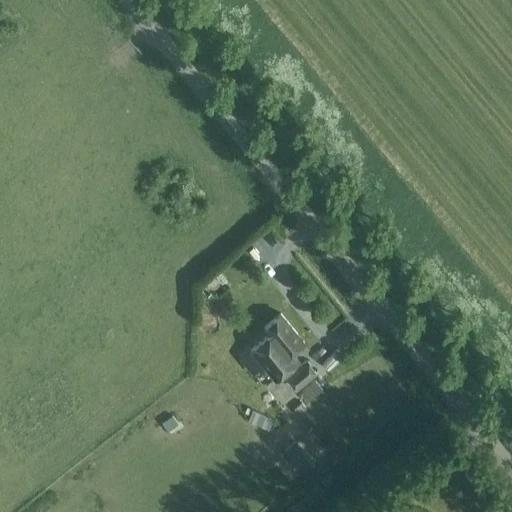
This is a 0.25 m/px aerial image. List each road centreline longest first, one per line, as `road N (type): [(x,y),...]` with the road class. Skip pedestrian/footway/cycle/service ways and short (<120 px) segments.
road 1 (tertiary): [(511,467),(130,0)]
road 2 (track): [(222,0),(511,350)]
